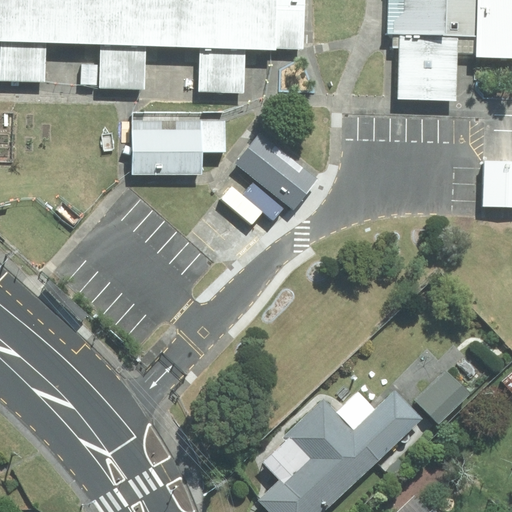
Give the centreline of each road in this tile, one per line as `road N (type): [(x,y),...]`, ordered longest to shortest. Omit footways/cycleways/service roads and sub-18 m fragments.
road 1 (secondary): [(0,348),(94,444),(137,511)]
road 2 (unknown): [(102,237),(197,331)]
